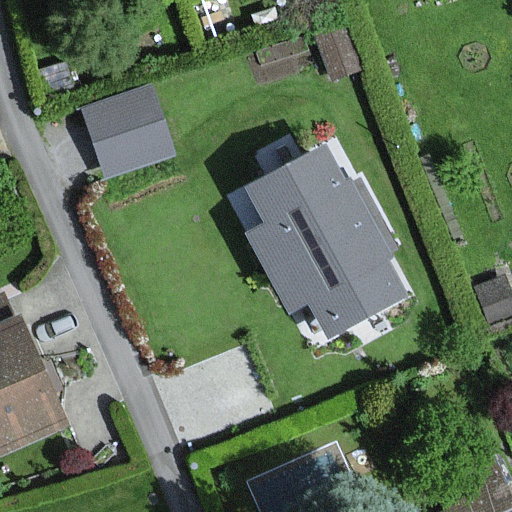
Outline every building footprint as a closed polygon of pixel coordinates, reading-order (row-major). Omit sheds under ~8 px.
[(152,88),(87,110),(109,171),(173,148),(152,88)] [(323,140),(248,179),(271,225),(252,235),(292,312),(313,301),(333,340),(401,305),(377,258),(394,250),(360,185),(349,191),(323,140)] [(0,453),(67,425),(24,323),(0,333),(0,453)] [(326,433),(242,470),(260,511),(290,511),(350,486),(326,433)] [(511,511),(511,494),(506,483),(454,510),(454,511),(511,511)]
